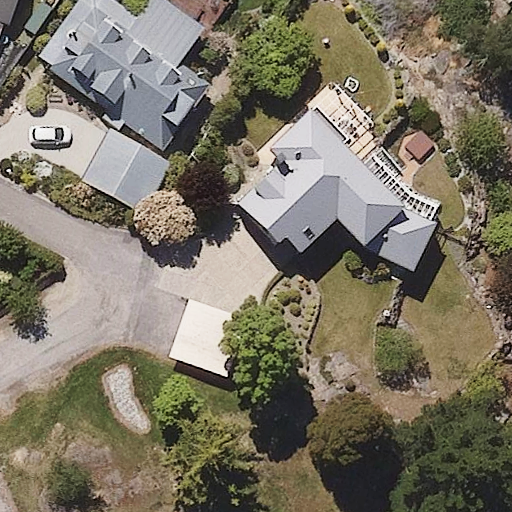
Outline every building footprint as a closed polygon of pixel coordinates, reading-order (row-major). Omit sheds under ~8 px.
[(0,0),(0,70),(29,0),(0,0)] [(126,0),(89,0),(44,61),(170,155),(219,89),(194,71),(219,38),(170,2),(155,22),(126,0)] [(353,159),(310,114),(269,159),(280,169),(245,207),(313,269),(347,231),(373,255),(420,273),(446,204),(417,193),(370,143),(353,159)] [(174,167),(113,130),(82,180),(143,217),(174,167)] [(253,316),(200,297),(176,365),(229,384),(253,316)]
